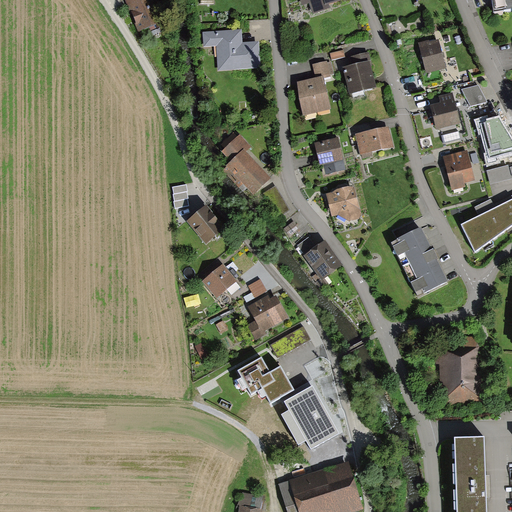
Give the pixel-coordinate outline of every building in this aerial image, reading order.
[(125,0),(138,30),(154,23),(145,4),(154,0),(125,0)] [(329,4),(341,0),(300,0),(302,5),(309,3),(313,14),(330,8),(329,4)] [(511,0),(491,0),(494,15),(511,11),(511,0)] [(217,71),(256,69),(255,45),(236,46),(236,32),(203,34),(203,47),(216,47),(217,71)] [(419,42),(427,73),(447,68),(439,38),(429,41),(429,40),(419,42)] [(331,60),(345,57),(344,50),(330,53),(331,60)] [(350,94),(377,87),(370,60),(371,60),(369,52),(351,57),(353,64),(343,67),(350,94)] [(315,80),(328,77),(324,62),(312,65),(315,80)] [(303,118),(328,112),(319,80),(295,86),(303,118)] [(470,106),(487,102),(478,85),(462,89),(470,106)] [(436,130),(461,123),(452,92),(439,96),(440,102),(429,105),(436,130)] [(489,163),(497,160),(496,155),(511,150),(511,145),(499,119),(479,123),(489,163)] [(373,156),(372,152),(394,147),(389,126),(356,133),(360,154),(362,153),(363,159),(373,156)] [(459,131),(441,135),(444,143),(461,139),(459,131)] [(326,175),(342,170),(333,140),(317,145),(326,175)] [(252,193),(266,180),(230,141),(216,154),(252,193)] [(465,183),(475,180),(467,151),(443,157),(452,190),(465,186),(465,183)] [(477,153),(471,154),(473,163),(479,162),(477,153)] [(509,165),(487,170),(490,184),(511,179),(509,165)] [(173,210),(187,208),(184,186),(170,188),(173,210)] [(276,217),(287,211),(274,188),(263,194),(276,217)] [(338,222),(356,218),(348,188),(332,192),(333,196),(328,197),(332,214),(336,213),(338,222)] [(511,199),(496,207),(492,199),(475,207),(479,216),(461,224),(476,252),(511,226),(511,199)] [(187,222),(204,243),(219,230),(202,210),(187,222)] [(418,295),(447,280),(420,227),(391,242),(418,295)] [(320,277),(334,267),(319,243),(304,253),(320,277)] [(217,300),(235,286),(221,268),(203,282),(217,300)] [(260,330),(282,318),(261,279),(244,288),(248,295),(244,297),(248,305),(257,321),(245,328),(251,339),(262,333),(260,330)] [(271,345),(278,356),(308,339),(302,328),(271,345)] [(463,346),(436,347),(437,407),(486,407),(485,346),(478,346),(478,337),(463,337),(463,346)] [(195,356),(201,353),(196,344),(190,347),(195,356)] [(260,360),(238,373),(251,395),(260,390),(269,404),(291,391),(278,368),(268,373),(260,360)] [(311,447),(337,432),(312,387),(286,402),(291,410),(283,415),(298,442),(306,438),(311,447)] [(457,511),(486,511),(485,436),(455,437),(457,511)] [(301,511),(346,511),(361,508),(348,468),(294,484),(301,511)]
